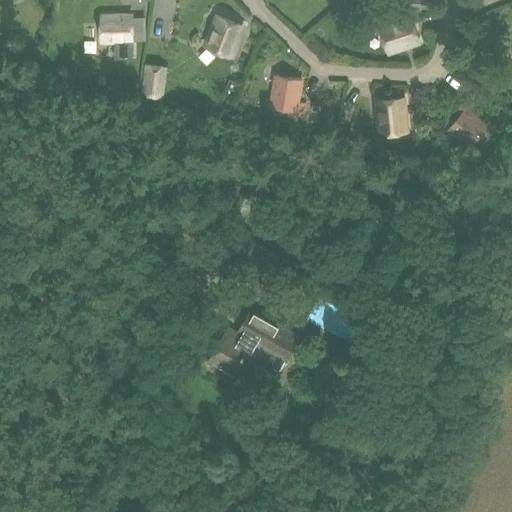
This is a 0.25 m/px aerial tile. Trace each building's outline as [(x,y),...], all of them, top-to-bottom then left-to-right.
[(218,15),(206,45),(230,55),(242,25),(218,15)] [(380,26),(389,51),(419,41),(411,16),(380,26)] [(131,58),(130,17),(100,18),(101,41),(114,40),(115,58),(131,58)] [(302,79),(276,74),(271,105),(293,109),(292,114),(302,115),(304,103),(298,102),(302,79)] [(403,98),(377,100),(380,132),(406,130),(403,98)] [(463,110),(449,128),(471,145),(487,124),(472,112),(476,107),(466,99),(459,107),(463,110)] [(239,227),(224,257),(276,284),(288,259),(265,247),(267,242),(239,227)] [(334,343),(347,320),(335,312),(321,336),(334,343)] [(230,325),(208,362),(246,385),(258,364),(277,376),(300,337),(265,316),(263,319),(253,313),(242,333),(230,325)]
